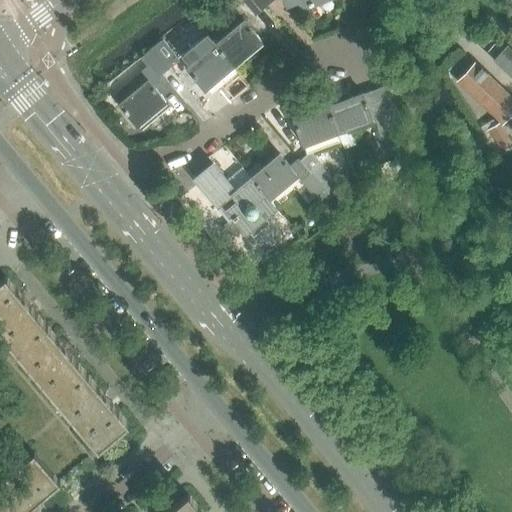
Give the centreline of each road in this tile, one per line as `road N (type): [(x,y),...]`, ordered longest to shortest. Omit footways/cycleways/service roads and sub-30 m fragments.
road 1 (secondary): [(381,511),(104,180)]
road 2 (residential): [(104,180),(184,150),(351,34)]
road 3 (secondary): [(34,196),(214,406)]
road 4 (secondary): [(104,180),(0,52)]
road 5 (residential): [(214,406),(93,511)]
road 6 (secondary): [(214,406),(303,511)]
